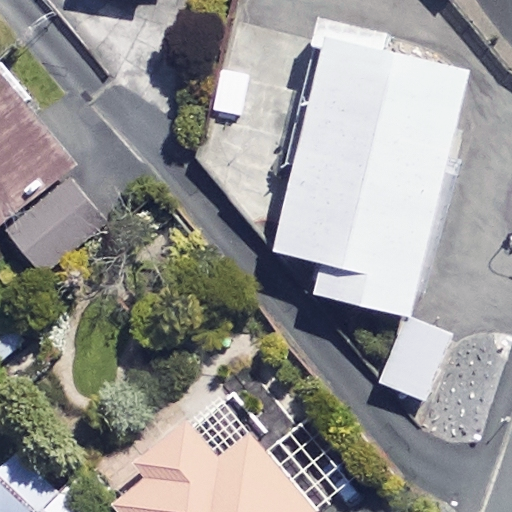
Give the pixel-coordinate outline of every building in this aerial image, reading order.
[(490,75),(356,38),(295,257),(342,269),(334,298),(422,323),(490,75)] [(123,219),(0,62),(0,242),(15,231),(50,276),(123,219)] [(50,360),(18,319),(0,332),(0,371),(13,389),(50,360)] [(460,339),(407,319),(382,384),(436,404),(460,339)] [(166,484),(133,510),(134,511),(322,511),(277,452),(245,476),(210,430),(156,471),(166,484)] [(88,511),(20,449),(0,470),(0,511),(88,511)]
